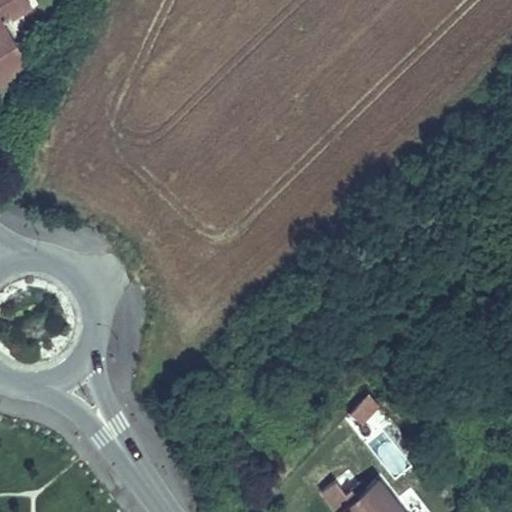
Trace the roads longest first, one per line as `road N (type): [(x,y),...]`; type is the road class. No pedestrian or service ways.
road 1 (tertiary): [(142,475),(91,342)]
road 2 (tertiary): [(37,383),(82,412),(142,475)]
road 3 (tertiary): [(91,342),(95,305),(88,288),(62,261),(26,253)]
